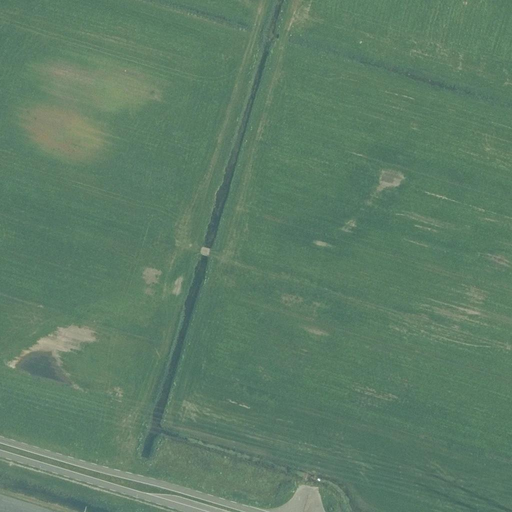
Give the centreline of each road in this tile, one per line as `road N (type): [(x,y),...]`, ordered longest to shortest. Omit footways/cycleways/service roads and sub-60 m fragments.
road 1 (tertiary): [(254,511),(0,440)]
road 2 (tertiary): [(0,454),(192,511)]
